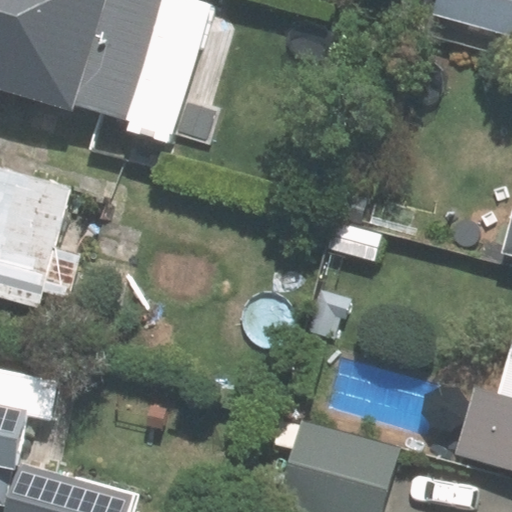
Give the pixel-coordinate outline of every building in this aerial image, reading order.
[(113,25),(119,0),(0,0),(0,91),(86,119),(89,111),(111,117),(135,32),(113,25)] [(511,45),(511,0),(447,0),(440,25),(511,45)] [(0,159),(0,286),(47,299),(51,286),(76,292),(87,251),(64,245),(81,183),(0,159)] [(511,205),(496,202),(488,241),(511,246),(511,205)] [(137,258),(98,247),(90,275),(129,286),(137,258)] [(508,334),(511,318),(511,265),(457,251),(453,267),(413,256),(400,304),(508,334)] [(511,393),(484,386),(468,446),(511,458),(511,393)] [(0,490),(15,494),(23,456),(31,457),(42,407),(0,397),(0,490)] [(312,421),(291,501),(331,511),(385,511),(405,446),(312,421)]
